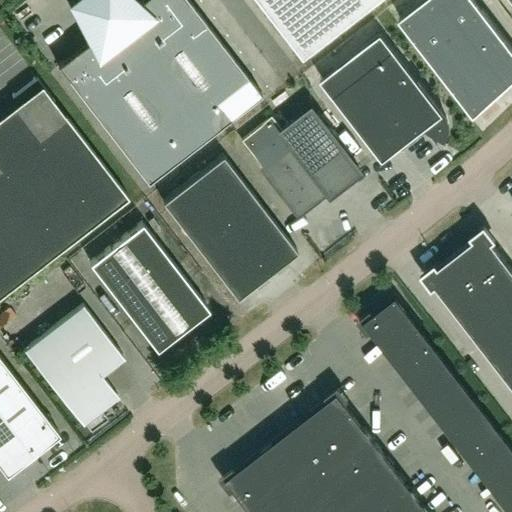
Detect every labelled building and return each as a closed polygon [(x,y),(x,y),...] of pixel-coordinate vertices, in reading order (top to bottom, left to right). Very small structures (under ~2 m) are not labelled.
[(204,136),(111,15),(98,0),(67,0),(67,1),(87,40),(57,64),(147,181),(204,136)] [(261,92),(189,0),(98,0),(111,15),(204,136),(261,92)] [(376,0),(261,0),(304,56),(376,0)] [(511,45),(477,0),(420,0),(399,16),(474,113),(475,112),(470,105),(511,72),(511,45)] [(442,111),(393,47),(381,32),(320,78),(333,94),(383,158),(425,126),(445,138),(447,132),(448,126),(448,121),(446,116),(443,111),(443,110),(442,111)] [(128,195),(64,112),(64,113),(54,100),(36,77),(35,76),(35,77),(34,76),(11,94),(12,95),(13,94),(18,101),(0,115),(0,222),(35,267),(128,195)] [(360,169),(347,153),(348,153),(312,107),(283,130),(271,115),(241,139),(299,214),(330,190),(332,192),(337,188),(355,174),(355,173),(360,169)] [(297,250),(222,153),(188,180),(262,277),(297,250)] [(262,277),(188,180),(162,200),(237,296),(238,295),(250,286),(262,277)] [(206,304),(141,221),(89,261),(154,344),(156,343),(153,340),(202,303),(204,306),(206,304)] [(0,294),(35,267),(0,222),(0,294)] [(508,262),(492,241),(496,238),(484,223),(470,234),(473,238),(455,252),(480,283),(508,262)] [(480,283),(455,252),(439,265),(436,261),(421,272),(432,287),(436,284),(452,305),(476,286),(480,283)] [(492,307),(511,292),(511,266),(508,262),(480,283),(476,286),(492,307)] [(468,326),(492,307),(476,286),(452,305),(468,326)] [(505,323),(511,317),(511,292),(492,307),(505,323)] [(422,325),(410,309),(408,310),(396,294),(373,311),(370,308),(357,318),(367,332),(371,329),(388,352),(421,326),(422,325)] [(100,373),(123,355),(82,302),(23,347),(82,423),(118,395),(100,373)] [(480,342),(505,323),(492,307),(468,326),(480,342)] [(511,342),(511,332),(505,323),(480,342),(493,358),(511,342)] [(400,368),(433,342),(421,326),(388,352),(400,368)] [(413,384),(446,358),(433,342),(400,368),(413,384)] [(511,368),(511,342),(493,358),(505,374),(511,368)] [(59,432),(0,356),(0,464),(6,473),(59,432)] [(425,399),(458,374),(446,358),(413,384),(425,399)] [(482,406),(458,374),(425,399),(449,431),(482,406)] [(348,397),(338,384),(325,394),(328,398),(282,433),(307,466),(363,422),(345,400),(348,397)] [(507,437),(482,406),(449,431),(474,463),(507,437)] [(319,481),(375,438),(363,422),(307,466),(319,481)] [(319,481),(307,466),(282,433),(235,469),(233,466),(220,476),(230,489),(233,486),(252,511),(311,511),(331,497),(319,481)] [(486,478),(511,458),(511,444),(507,437),(474,463),(486,478)] [(331,497),(387,454),(375,438),(319,481),(331,497)] [(342,511),(344,511),(399,470),(387,454),(331,497),(342,511)] [(498,494),(511,483),(511,458),(486,478),(498,494)] [(377,511),(411,486),(399,470),(344,511),(377,511)] [(510,510),(511,508),(511,483),(498,494),(510,510)] [(409,511),(424,501),(411,486),(377,511),(409,511)] [(342,511),(331,497),(311,511),(342,511)] [(431,511),(424,501),(409,511),(431,511)]
